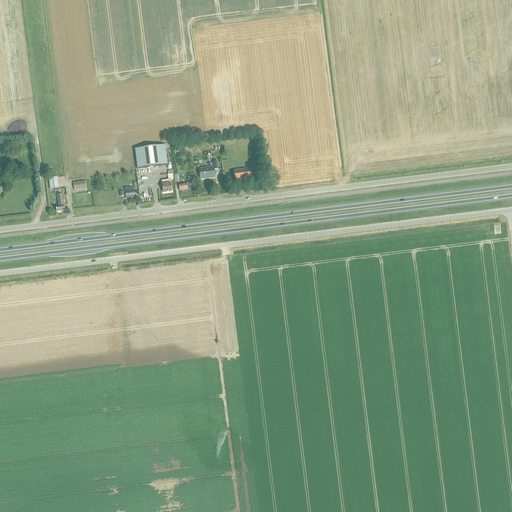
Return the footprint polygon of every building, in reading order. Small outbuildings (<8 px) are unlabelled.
[(137,169),(167,165),(165,145),(135,149),(137,169)] [(200,180),(208,179),(214,178),(213,170),(217,170),(216,162),(212,162),(213,168),(199,170),(200,180)] [(251,170),(251,169),(233,171),(235,182),(258,179),(256,170),(251,170)] [(168,180),(162,181),(163,193),(172,192),(171,180),(174,179),(173,174),(168,175),(168,180)] [(58,188),(57,177),(48,178),(50,189),(58,188)] [(86,189),(85,181),(73,183),(74,190),(86,189)] [(134,187),(125,188),(125,190),(126,198),(135,197),(134,187)] [(57,195),(58,207),(56,207),(56,212),(64,211),(63,202),(64,202),(63,195),(57,195)]
